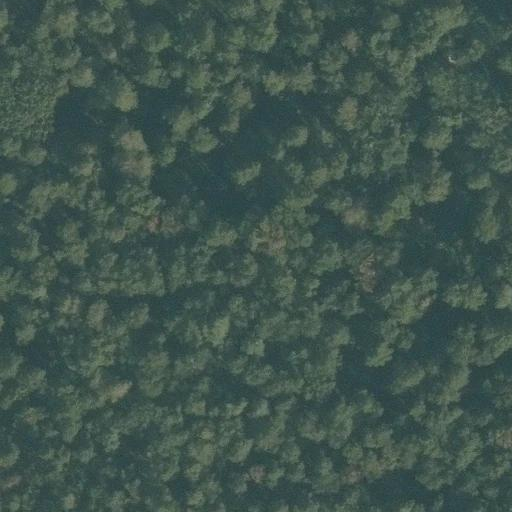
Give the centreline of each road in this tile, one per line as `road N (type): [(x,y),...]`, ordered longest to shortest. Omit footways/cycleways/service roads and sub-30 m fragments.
road 1 (track): [(511,320),(472,272),(426,239),(0,93)]
road 2 (track): [(198,160),(286,0)]
